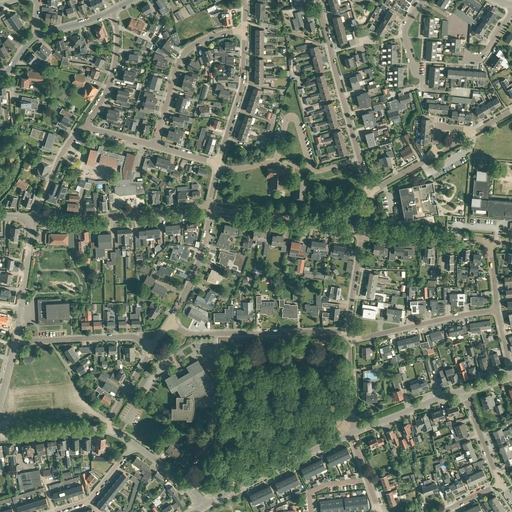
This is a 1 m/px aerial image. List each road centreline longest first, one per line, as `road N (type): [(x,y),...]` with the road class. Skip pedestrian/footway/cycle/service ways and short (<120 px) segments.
road 1 (residential): [(348,331),(189,334),(169,322)]
road 2 (residential): [(209,208),(35,217)]
road 3 (tertiary): [(204,506),(352,433)]
road 4 (residential): [(359,159),(317,0)]
road 5 (residential): [(154,145),(180,59),(208,38),(244,31)]
road 6 (residential): [(363,231),(209,208)]
road 7 (residential): [(349,340),(496,309)]
road 8 (residential): [(217,164),(320,171),(359,159)]
road 9 (residential): [(150,350),(131,337),(16,339)]
road 10 (residential): [(217,164),(241,88),(244,31)]
road 11 (residential): [(491,245),(363,231)]
road 12 (residential): [(169,322),(195,270),(209,208)]
road 13 (residential): [(87,127),(113,71),(110,12)]
